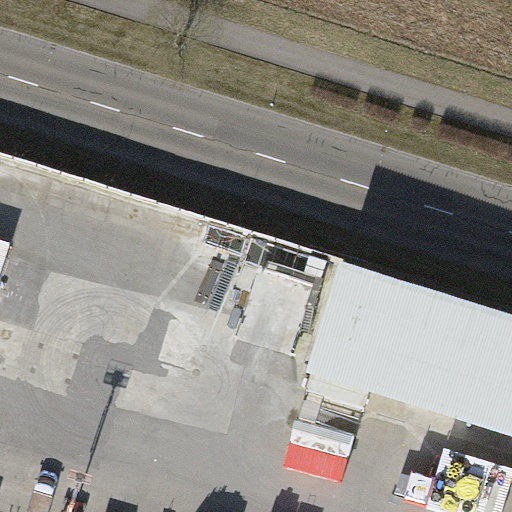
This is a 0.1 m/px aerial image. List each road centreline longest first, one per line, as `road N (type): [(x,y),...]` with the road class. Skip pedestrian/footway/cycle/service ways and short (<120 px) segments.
road 1 (tertiary): [(511,232),(0,73)]
road 2 (unknown): [(307,372),(233,283),(132,216),(0,166)]
road 3 (unknown): [(0,461),(94,473),(182,461),(241,438)]
road 4 (unknown): [(491,511),(307,372)]
